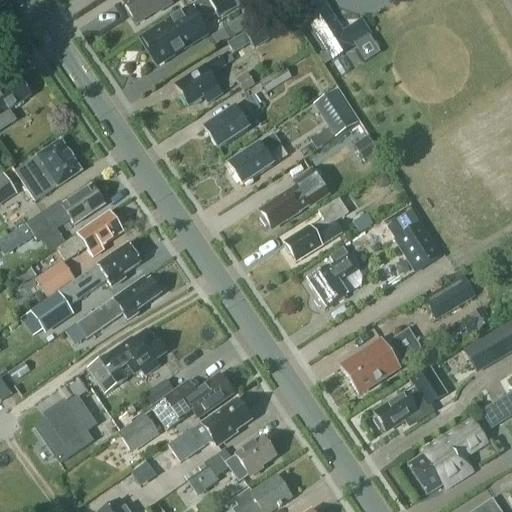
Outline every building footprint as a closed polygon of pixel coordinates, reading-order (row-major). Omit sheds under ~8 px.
[(171,6),(167,0),(122,0),(121,1),(136,25),(159,10),(161,12),(171,6)] [(200,40),(199,37),(205,33),(200,25),(216,15),(223,17),(237,8),(231,0),(203,0),(189,9),(189,8),(155,29),(157,34),(144,42),(157,64),(172,55),(174,58),(183,52),(182,49),(185,47),(185,46),(189,43),(191,46),(200,40)] [(336,20),(314,33),(331,62),(353,49),(342,31),(336,20)] [(258,25),(244,33),(254,50),(268,42),(258,25)] [(237,38),(226,44),(233,55),(244,49),(237,38)] [(207,105),(221,96),(210,77),(225,68),(219,59),(204,68),(175,87),(188,108),(203,98),(207,105)] [(266,94),(290,79),(284,68),(259,83),(266,94)] [(1,89),(0,87),(0,131),(15,122),(8,112),(30,98),(17,79),(1,89)] [(335,139),(357,124),(335,91),(313,106),(335,139)] [(233,110),(203,130),(217,151),(247,131),(241,122),(258,110),(250,99),(233,110)] [(242,187),(271,167),(264,157),(279,146),(272,136),(257,146),(228,166),(242,187)] [(366,138),(352,146),(365,165),(378,156),(366,138)] [(35,204),(49,194),(49,193),(58,188),(80,173),(59,142),(37,157),(29,163),(14,173),(35,204)] [(262,217),(259,220),(265,229),(268,226),(271,230),(287,219),(288,221),(297,215),(295,214),(297,212),(306,206),(308,205),(309,208),(327,196),(311,172),(294,184),(297,189),(295,190),(287,196),(286,196),(260,214),(262,217)] [(384,174),(373,181),(380,191),(390,184),(384,174)] [(0,176),(0,201),(14,192),(2,175),(0,176)] [(58,203),(48,210),(25,225),(26,226),(31,235),(33,238),(35,241),(53,229),(53,230),(69,219),(73,226),(103,207),(90,188),(61,207),(58,203)] [(335,223),(348,215),(339,200),(318,213),(324,222),(320,225),(320,224),(311,230),(310,228),(283,245),(285,247),(284,250),(288,256),(291,257),(295,264),(308,256),(309,257),(322,248),(342,235),(335,223)] [(67,243),(66,243),(55,250),(65,265),(86,251),(92,259),(103,252),(101,248),(122,234),(108,215),(77,236),(67,243)] [(381,227),(389,239),(404,229),(396,217),(381,227)] [(442,258),(420,224),(393,241),(415,275),(442,258)] [(26,226),(7,238),(14,250),(33,238),(31,235),(26,226)] [(58,293),(29,313),(29,314),(42,332),(63,318),(68,308),(106,282),(111,289),(124,281),(122,277),(139,266),(136,262),(138,259),(135,255),(131,255),(126,247),(58,293)] [(322,308),(324,311),(346,297),(338,286),(358,273),(349,260),(342,249),(328,259),(333,266),(328,270),(327,269),(306,283),(316,298),(314,299),(313,302),(317,308),(320,309),(322,308)] [(49,271),(35,281),(48,300),(74,282),(65,269),(53,277),(49,271)] [(434,321),(472,298),(460,278),(422,301),(434,321)] [(86,340),(105,326),(122,315),(127,323),(138,316),(136,313),(159,296),(159,295),(160,291),(155,284),(150,283),(149,282),(145,284),(143,281),(113,302),(94,314),(88,319),(77,326),(86,340)] [(460,322),(469,336),(490,323),(481,309),(460,322)] [(511,322),(505,327),(477,343),(491,367),(511,355),(511,322)] [(388,343),(389,344),(383,347),(380,342),(340,369),(358,396),(398,370),(395,365),(400,362),(401,362),(420,350),(408,330),(388,343)] [(163,355),(153,340),(150,342),(145,336),(146,335),(145,334),(133,343),(131,341),(117,351),(88,371),(105,396),(126,382),(118,370),(126,364),(134,375),(140,371),(145,377),(158,368),(154,361),(163,355)] [(24,364),(7,375),(13,384),(30,373),(24,364)] [(3,377),(0,378),(0,398),(10,395),(3,377)] [(187,383),(162,401),(164,404),(153,412),(167,431),(184,420),(183,418),(191,412),(197,421),(232,397),(218,377),(194,394),(187,383)] [(376,420),(373,422),(378,431),(382,429),(384,433),(404,420),(409,427),(431,413),(428,408),(439,401),(425,380),(419,384),(412,389),(413,389),(404,395),(404,394),(386,405),(387,408),(374,416),(376,420)] [(143,396),(151,407),(172,393),(165,382),(143,396)] [(511,394),(480,414),(492,432),(511,420),(511,394)] [(58,466),(93,444),(86,433),(95,427),(77,400),(66,407),(64,403),(43,417),(45,420),(33,428),(58,466)] [(180,466),(201,451),(200,450),(204,447),(205,448),(215,447),(216,447),(250,423),(235,402),(201,426),(201,427),(190,435),(189,434),(168,449),(180,466)] [(132,455),(158,436),(144,416),(117,434),(132,455)] [(423,451),(426,455),(406,467),(426,498),(445,485),(448,489),(473,473),(462,455),(485,441),(471,420),(423,451)] [(231,460),(225,452),(205,465),(209,470),(189,484),(198,497),(218,483),(215,479),(228,470),(238,484),(248,477),(248,478),(251,476),(254,477),(258,474),(259,470),(275,459),(261,439),(234,458),(235,458),(231,460)] [(271,511),(290,500),(276,478),(252,494),(249,490),(232,501),(237,508),(235,510),(236,511),(271,511)] [(105,511),(128,511),(121,501),(105,511)] [(499,511),(492,501),(474,511),(499,511)]
